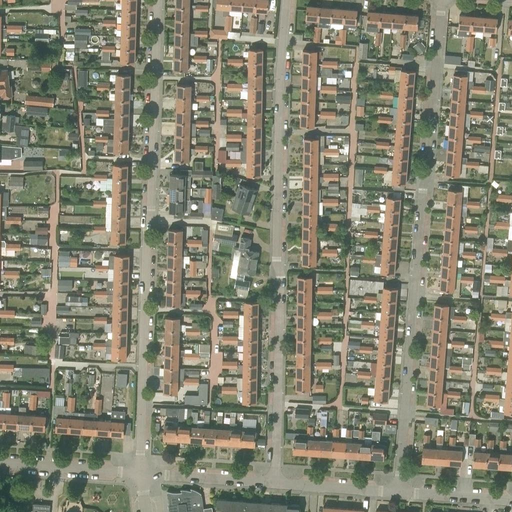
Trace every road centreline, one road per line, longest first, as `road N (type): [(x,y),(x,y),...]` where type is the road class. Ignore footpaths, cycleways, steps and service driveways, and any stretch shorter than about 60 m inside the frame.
road 1 (residential): [(397,493),(441,0)]
road 2 (residential): [(275,483),(285,0)]
road 3 (residential): [(139,473),(156,0)]
road 4 (residential): [(139,473),(0,462)]
road 5 (residential): [(275,483),(139,473)]
road 6 (residential): [(397,493),(275,483)]
